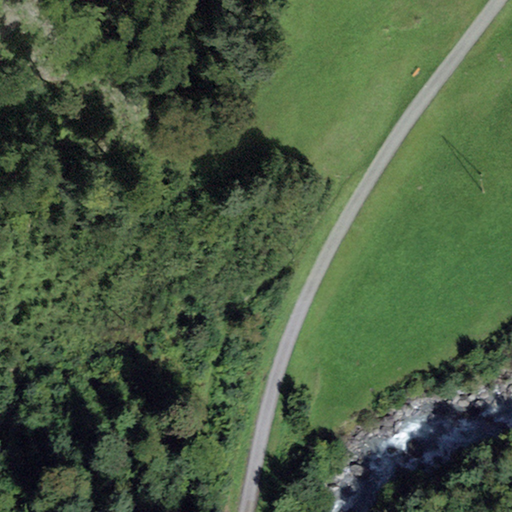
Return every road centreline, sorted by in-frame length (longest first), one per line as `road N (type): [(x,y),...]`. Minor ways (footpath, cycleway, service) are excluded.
road 1 (unclassified): [(244,511),(295,321),(367,182)]
road 2 (unclassified): [(499,0),(367,182)]
